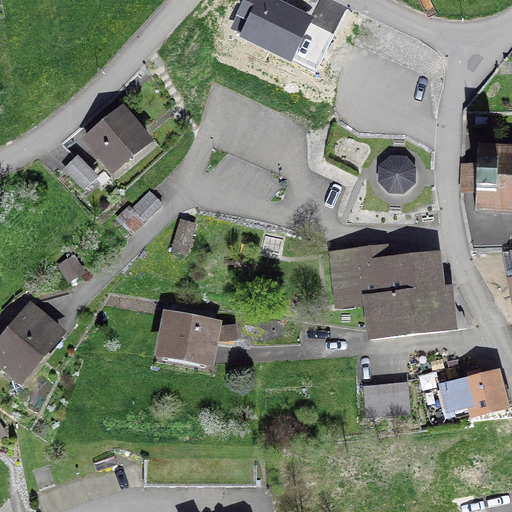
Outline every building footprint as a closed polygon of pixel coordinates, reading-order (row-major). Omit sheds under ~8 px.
[(312,16),(277,0),(244,0),(237,14),(249,20),(241,36),(290,60),(312,16)] [(111,173),(146,144),(120,113),(110,122),(106,117),(92,129),(96,133),(85,142),(111,173)] [(473,127),(486,127),(486,119),(474,118),(473,127)] [(511,155),(494,155),(494,170),(466,169),(464,215),(511,216),(511,155)] [(402,196),(413,186),(415,171),(405,159),(389,158),(378,168),(377,183),(387,195),(402,196)] [(64,172),(83,191),(94,180),(75,161),(64,172)] [(148,193),(131,211),(143,223),(160,206),(148,193)] [(193,228),(180,224),(171,252),(184,256),(193,228)] [(338,306),(367,303),(370,341),(461,331),(460,322),(446,292),(439,293),(435,258),(383,264),(382,253),(333,259),(338,306)] [(0,365),(19,382),(58,336),(28,311),(10,332),(5,327),(0,333),(0,365)] [(167,319),(160,356),(207,365),(214,328),(167,319)] [(472,418),(504,410),(495,376),(476,380),(475,375),(467,376),(469,382),(440,389),(446,411),(453,409),(455,419),(471,415),(472,418)] [(365,419),(408,415),(406,386),(362,390),(365,419)] [(477,492),(511,487),(511,415),(506,417),(467,421),(477,492)] [(143,489),(255,489),(254,460),(143,460),(143,489)]
